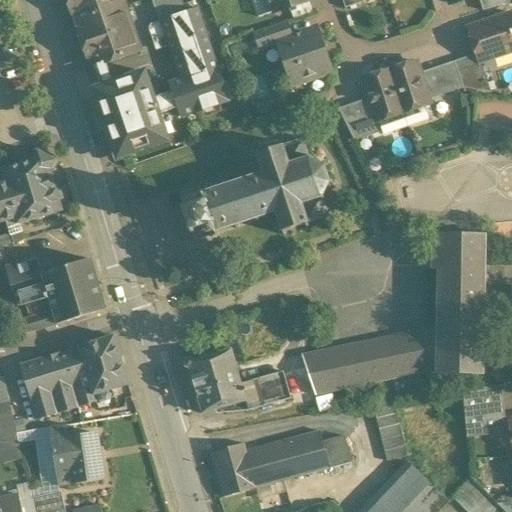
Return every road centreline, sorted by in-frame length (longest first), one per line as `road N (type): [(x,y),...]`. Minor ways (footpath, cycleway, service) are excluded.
road 1 (secondary): [(71,115),(134,318)]
road 2 (secondary): [(134,318),(194,511)]
road 3 (residential): [(332,0),(354,60),(434,34)]
road 4 (residential): [(0,358),(134,318)]
road 5 (secondary): [(36,0),(71,115)]
